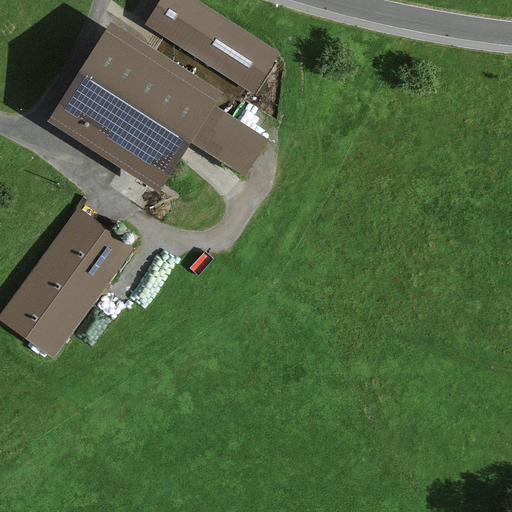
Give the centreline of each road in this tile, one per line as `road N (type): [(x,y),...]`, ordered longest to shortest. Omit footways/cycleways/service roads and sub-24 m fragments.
road 1 (track): [(36,135),(161,240),(222,243),(248,217),(227,172)]
road 2 (unclassified): [(325,0),(511,35)]
